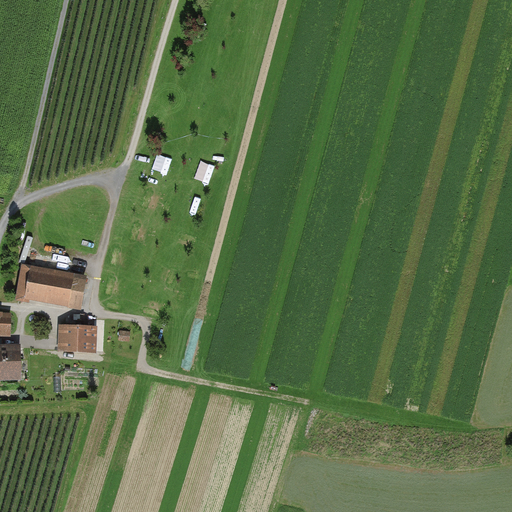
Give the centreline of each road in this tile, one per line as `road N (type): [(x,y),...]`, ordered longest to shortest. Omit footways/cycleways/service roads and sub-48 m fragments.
road 1 (track): [(511,279),(503,279),(465,420),(434,422),(150,371),(139,320),(0,304)]
road 2 (track): [(175,0),(122,172),(16,202),(0,220)]
road 3 (track): [(67,0),(16,202)]
road 4 (track): [(106,315),(96,281),(122,172)]
